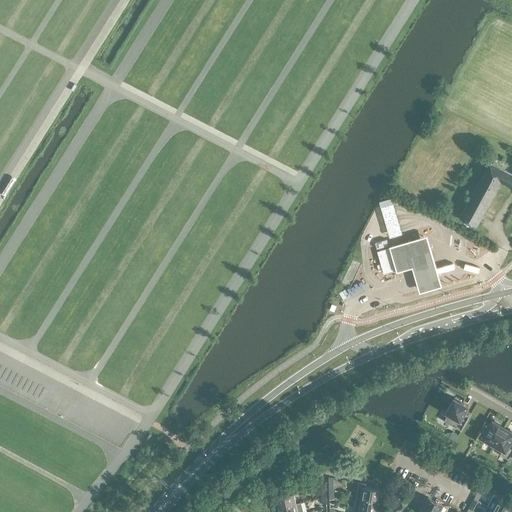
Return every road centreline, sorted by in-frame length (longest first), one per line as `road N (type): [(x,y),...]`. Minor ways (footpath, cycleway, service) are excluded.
road 1 (primary): [(511,288),(349,342),(237,421),(183,481)]
road 2 (primary): [(183,481),(326,375),(415,335),(511,306)]
